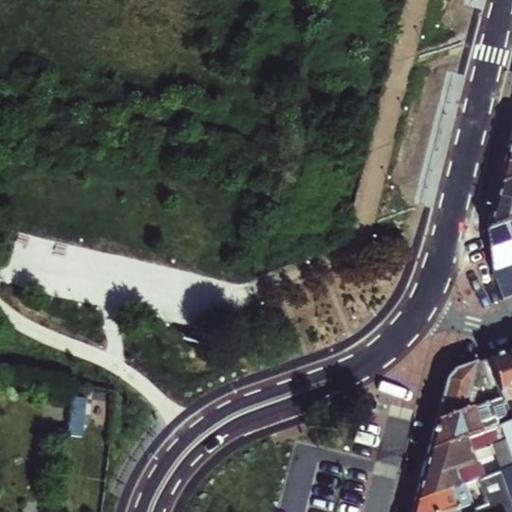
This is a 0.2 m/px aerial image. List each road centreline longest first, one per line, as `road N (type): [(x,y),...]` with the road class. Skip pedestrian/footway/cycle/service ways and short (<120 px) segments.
road 1 (tertiary): [(149,511),(165,474),(211,426),(363,366),(403,334),(422,306)]
road 2 (tertiary): [(422,306),(500,18)]
